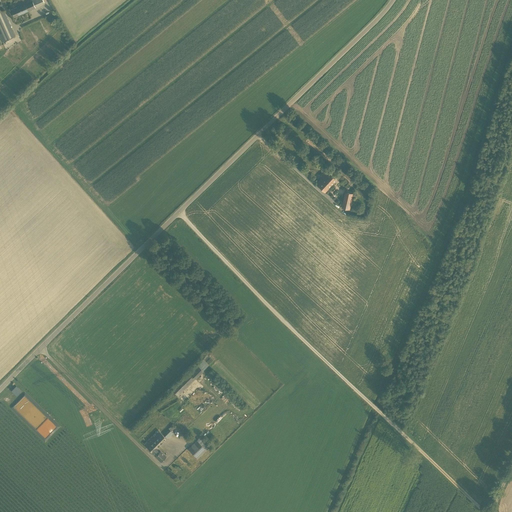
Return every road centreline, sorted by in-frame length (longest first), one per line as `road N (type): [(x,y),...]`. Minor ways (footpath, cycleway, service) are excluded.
road 1 (unclassified): [(0,389),(392,0)]
road 2 (track): [(483,511),(179,212)]
